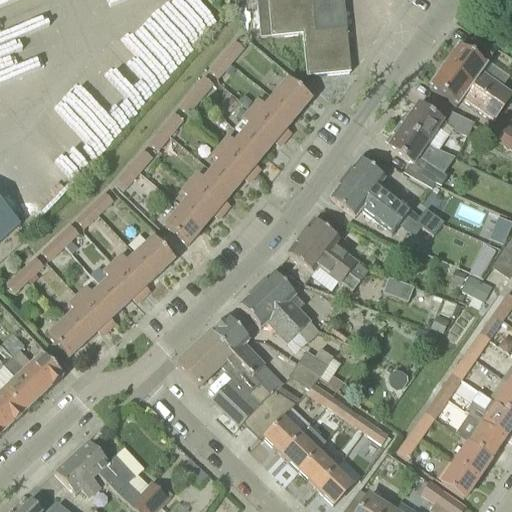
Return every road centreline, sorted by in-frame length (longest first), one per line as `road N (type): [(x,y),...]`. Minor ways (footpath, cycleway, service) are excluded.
road 1 (residential): [(138,377),(269,247),(450,0)]
road 2 (residential): [(138,377),(273,511)]
road 3 (residential): [(0,482),(82,405),(138,377)]
road 4 (unknown): [(80,0),(81,37),(45,88),(0,120)]
